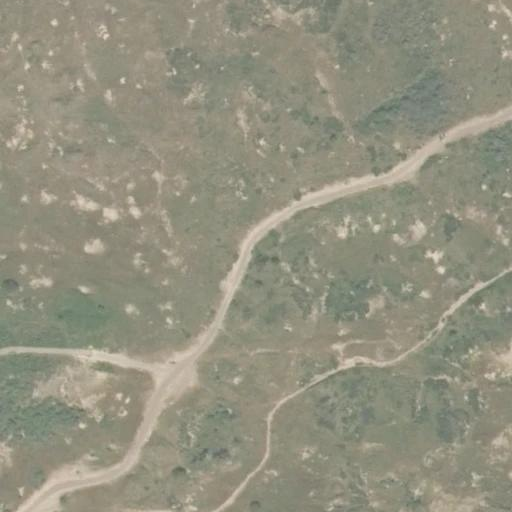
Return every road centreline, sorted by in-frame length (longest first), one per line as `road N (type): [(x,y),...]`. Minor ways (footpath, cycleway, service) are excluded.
road 1 (unknown): [(202,511),(257,457),(264,404),(351,354),(388,355),(467,287),(511,266)]
road 2 (unknown): [(192,346),(394,337),(438,352),(467,376),(511,381)]
